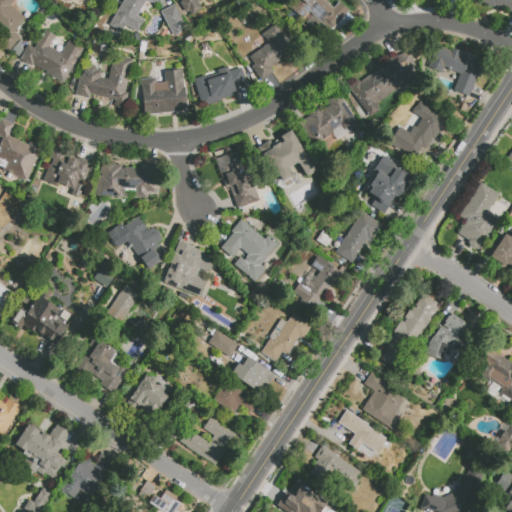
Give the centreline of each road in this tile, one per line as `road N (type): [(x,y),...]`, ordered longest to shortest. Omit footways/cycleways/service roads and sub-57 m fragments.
road 1 (residential): [(511,48),(471,28),(391,23),(262,115),(173,142),(85,129),(39,108),(0,77)]
road 2 (tertiary): [(511,90),(233,511)]
road 3 (residential): [(234,511),(0,353)]
road 4 (residential): [(511,311),(411,244)]
